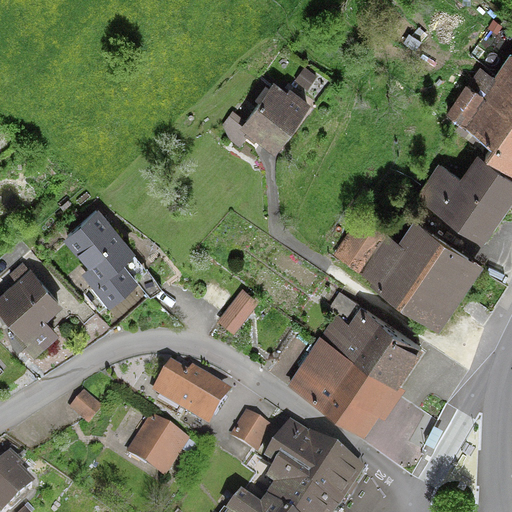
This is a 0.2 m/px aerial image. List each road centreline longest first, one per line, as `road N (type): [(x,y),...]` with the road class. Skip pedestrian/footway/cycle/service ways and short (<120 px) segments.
road 1 (residential): [(0,419),(90,360),(176,340),(218,352),(362,450)]
road 2 (residential): [(497,379),(467,414),(416,505)]
road 3 (residential): [(497,379),(502,511)]
